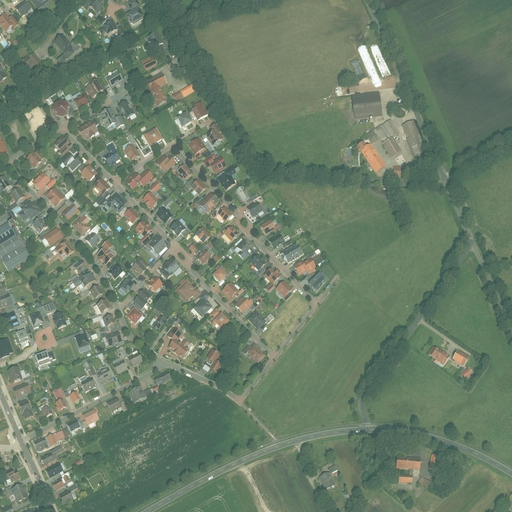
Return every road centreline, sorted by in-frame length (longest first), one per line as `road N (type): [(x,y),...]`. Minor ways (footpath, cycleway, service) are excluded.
road 1 (unclassified): [(155,0),(219,115),(263,173),(445,178)]
road 2 (tertiary): [(147,511),(276,447),(368,429)]
road 3 (unclassified): [(368,429),(364,400),(471,240)]
road 4 (residential): [(171,145),(316,305)]
road 5 (unclassified): [(366,0),(445,178)]
road 6 (residential): [(7,166),(77,241),(119,308)]
road 7 (residential): [(165,364),(21,442)]
road 8 (tertiary): [(368,429),(431,437),(511,474)]
road 9 (residential): [(174,246),(275,357)]
road 10 (residential): [(165,364),(239,400),(275,357)]
